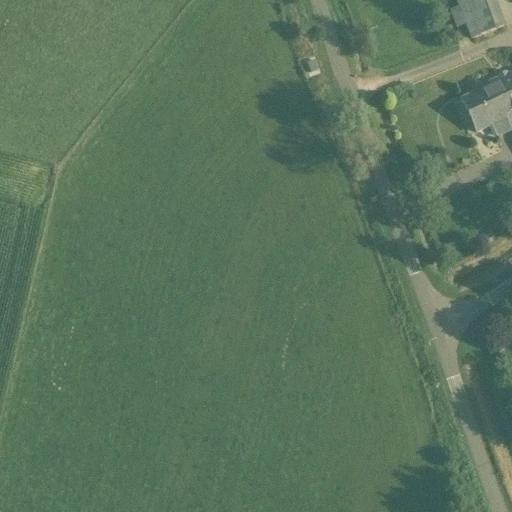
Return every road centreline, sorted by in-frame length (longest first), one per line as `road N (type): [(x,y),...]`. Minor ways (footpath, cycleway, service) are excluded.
road 1 (unclassified): [(436,336),(319,0)]
road 2 (unclassified): [(502,511),(436,336)]
